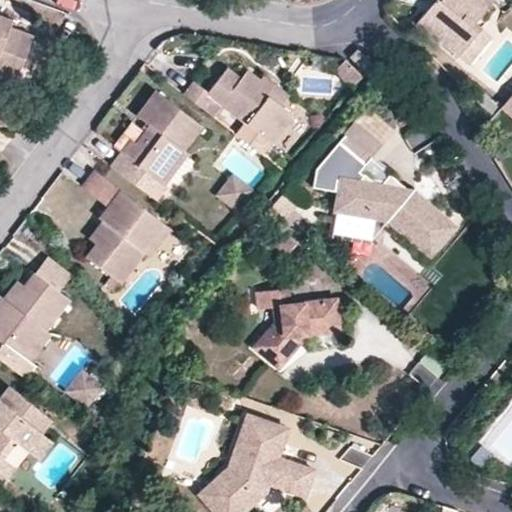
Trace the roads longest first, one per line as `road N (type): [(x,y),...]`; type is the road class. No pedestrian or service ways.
road 1 (residential): [(355,15),(439,97),(511,227)]
road 2 (residential): [(143,9),(62,139),(0,219)]
road 3 (residential): [(355,15),(323,28),(278,27),(143,9)]
road 4 (residential): [(511,320),(402,462)]
